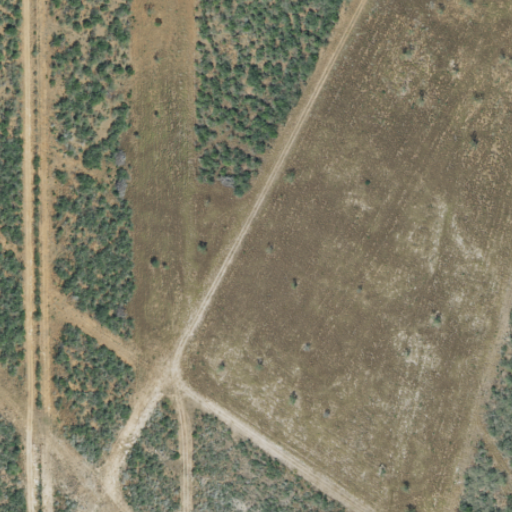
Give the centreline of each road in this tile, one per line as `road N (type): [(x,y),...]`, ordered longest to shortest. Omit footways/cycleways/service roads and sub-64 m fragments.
road 1 (residential): [(171,511),(134,471),(134,452),(366,0)]
road 2 (residential): [(183,357),(390,511)]
